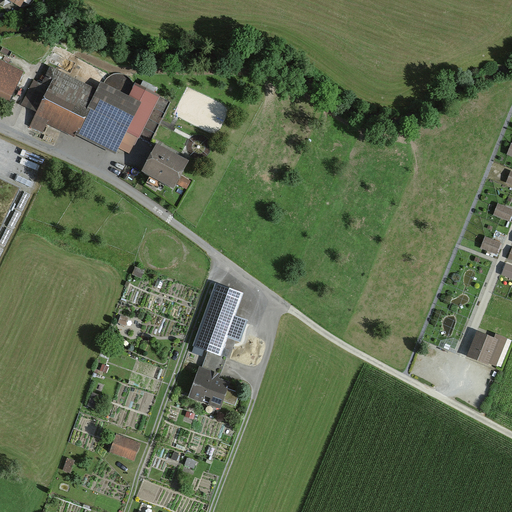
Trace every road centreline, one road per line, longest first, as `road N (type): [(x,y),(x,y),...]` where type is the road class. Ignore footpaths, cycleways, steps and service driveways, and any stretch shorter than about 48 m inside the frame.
road 1 (track): [(219,257),(125,511)]
road 2 (track): [(212,511),(282,303)]
